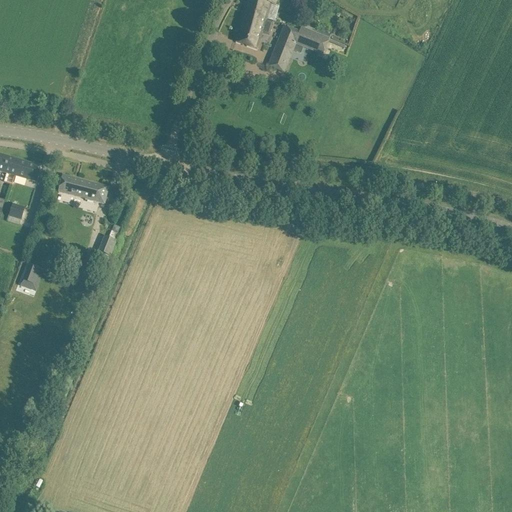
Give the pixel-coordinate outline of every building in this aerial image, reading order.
[(246,0),(243,12),(267,19),(271,4),(275,5),(276,0),(246,0)] [(267,19),(243,12),(236,42),(258,48),(267,19)] [(283,26),(267,66),(285,73),(296,45),(322,56),(329,38),(301,27),(299,31),(286,26),(286,27),(283,26)] [(0,171),(15,176),(20,160),(0,154),(0,171)] [(20,160),(15,176),(34,182),(38,166),(20,160)] [(84,200),(86,200),(96,203),(96,202),(104,204),(108,187),(91,183),(90,185),(68,179),(68,177),(63,175),(58,192),(84,199),(84,200)] [(13,203),(9,216),(22,220),(26,207),(13,203)] [(113,256),(120,237),(107,233),(101,252),(113,256)] [(98,256),(95,263),(101,265),(96,276),(96,277),(101,279),(101,278),(110,256),(100,252),(98,256)] [(28,265),(22,280),(33,284),(38,269),(28,265)]
